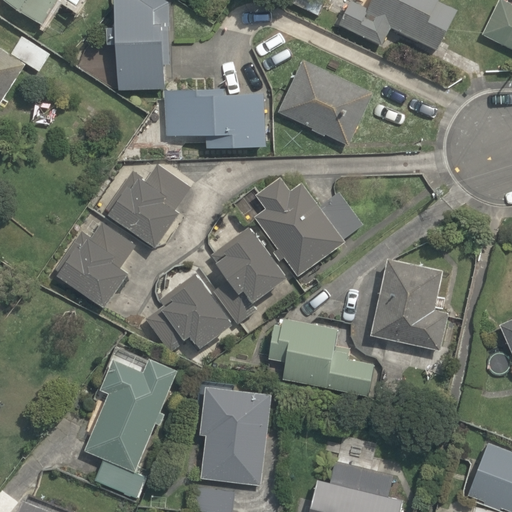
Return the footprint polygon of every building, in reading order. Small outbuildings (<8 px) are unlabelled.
[(8,0),(42,21),(54,0),(68,0),(73,3),(74,0),(8,0)] [(161,0),(114,0),(116,87),(162,87),(161,0)] [(284,0),(318,16),(325,0),(284,0)] [(362,0),(350,0),(338,23),(379,45),(390,26),(436,51),(459,7),(446,0),(366,0),(366,2),(362,0)] [(511,5),(501,0),(500,0),(483,35),(511,49),(511,5)] [(21,36),(10,54),(38,71),(50,54),(21,36)] [(0,101),(24,64),(0,48),(0,101)] [(370,96),(305,63),(281,110),(346,142),(370,96)] [(220,87),(170,87),(170,134),(201,133),(201,144),(261,143),(261,90),(220,90),(220,87)] [(192,188),(155,163),(144,179),(130,169),(104,210),(159,246),(181,214),(177,211),(192,188)] [(337,191),(319,203),(299,172),(286,180),(280,171),(252,189),(266,210),(256,217),(292,272),(360,226),(337,191)] [(136,241),(101,219),(90,236),(80,230),(53,274),(103,305),(125,271),(119,267),(136,241)] [(211,255),(226,276),(215,284),(221,293),(216,297),(234,322),(253,308),(249,302),(284,276),(249,227),(211,255)] [(431,302),(438,267),(389,257),(373,334),(439,347),(448,305),(431,302)] [(155,303),(159,308),(146,318),(169,347),(183,336),(188,332),(197,343),(229,319),(193,274),(155,303)] [(335,324),(281,315),(280,323),(271,322),(265,359),(284,362),(281,380),(365,394),(370,362),(330,355),(335,324)] [(511,316),(495,325),(511,359),(511,316)] [(139,470),(175,366),(143,355),(139,365),(106,354),(93,391),(104,395),(84,454),(98,459),(91,479),(140,496),(147,472),(139,470)] [(199,382),(192,434),(201,435),(195,479),(200,480),(195,511),(200,511),(256,511),(261,478),(257,477),(269,391),(199,382)] [(511,511),(511,448),(488,441),(469,497),(511,511)] [(336,462),(333,476),(321,473),(312,511),(397,511),(402,491),(390,488),(393,475),(336,462)] [(60,511),(21,496),(15,511),(60,511)]
